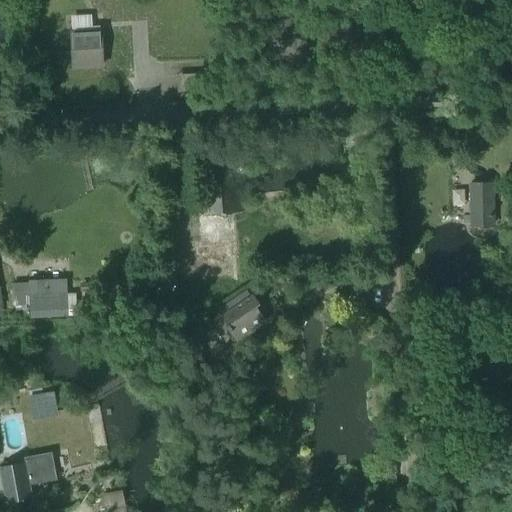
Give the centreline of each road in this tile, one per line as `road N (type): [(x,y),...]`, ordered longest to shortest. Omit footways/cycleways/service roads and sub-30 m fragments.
road 1 (unclassified): [(511,102),(0,123)]
road 2 (unknown): [(390,107),(405,511)]
